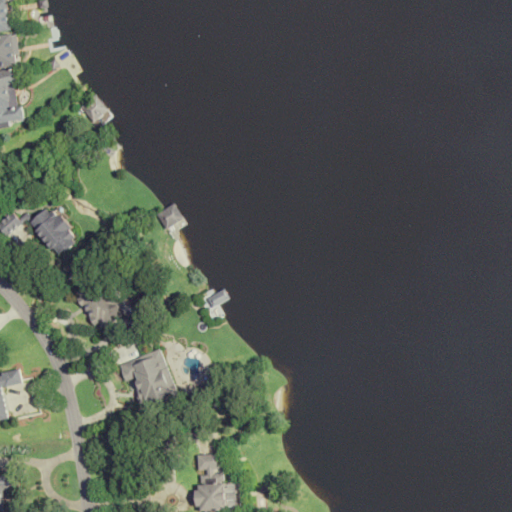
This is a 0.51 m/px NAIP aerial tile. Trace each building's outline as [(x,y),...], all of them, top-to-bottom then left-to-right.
[(0,0),(0,31),(9,30),(5,0),(0,0)] [(0,67),(15,65),(11,34),(0,35),(0,67)] [(0,122),(23,119),(21,106),(18,107),(13,70),(0,71),(0,122)] [(112,116),(98,95),(80,107),(93,128),(112,116)] [(184,217),(174,203),(158,214),(167,228),(184,217)] [(13,211),(0,222),(0,227),(7,236),(27,219),(60,256),(80,238),(51,205),(34,220),(28,213),(21,220),(13,211)] [(104,267),(80,278),(85,288),(79,291),(97,330),(127,316),(104,267)] [(209,298),(213,306),(228,298),(223,290),(209,298)] [(181,396),(163,349),(122,364),(128,381),(137,378),(148,408),(181,396)] [(0,419),(9,418),(3,386),(23,383),(21,370),(0,373),(0,419)] [(198,454),(199,471),(200,511),(226,511),(224,453),(198,454)] [(0,511),(3,511),(4,491),(19,491),(20,475),(0,474),(0,511)]
